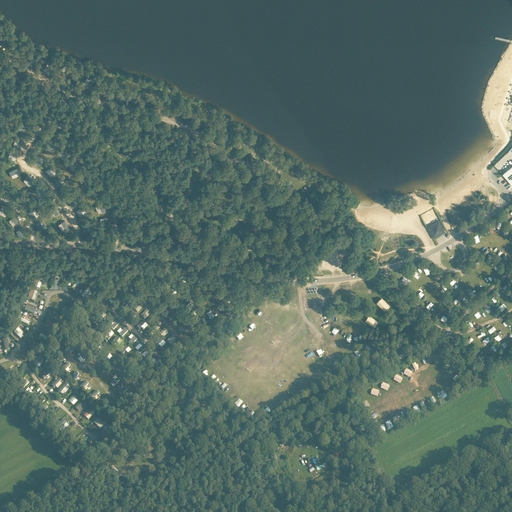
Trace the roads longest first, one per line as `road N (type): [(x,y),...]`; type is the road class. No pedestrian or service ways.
road 1 (unclassified): [(0,244),(138,250),(298,281),(353,277),(431,251),(511,196)]
road 2 (unclassified): [(128,511),(349,386)]
road 3 (unknown): [(77,245),(53,191),(11,150),(26,130),(45,128)]
road 4 (unknown): [(119,249),(107,187),(45,128)]
road 5 (track): [(179,206),(224,202),(248,215),(263,239),(263,276)]
road 6 (track): [(117,108),(69,96),(0,53)]
